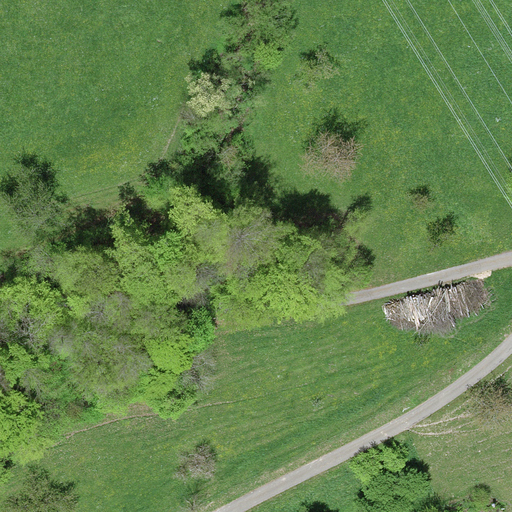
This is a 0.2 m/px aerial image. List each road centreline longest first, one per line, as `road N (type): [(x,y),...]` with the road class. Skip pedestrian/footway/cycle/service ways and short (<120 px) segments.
road 1 (track): [(0,310),(257,312),(511,268)]
road 2 (track): [(511,336),(422,409),(227,511)]
